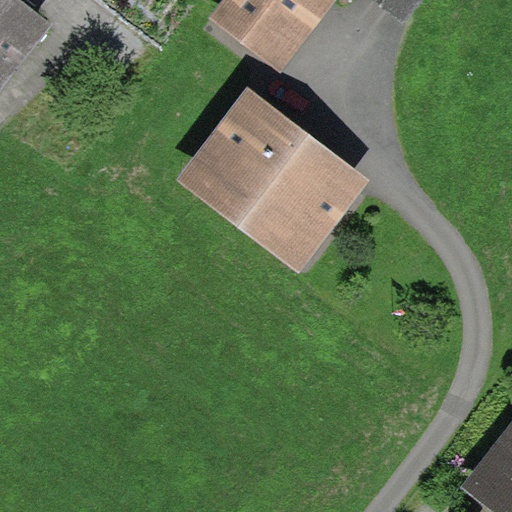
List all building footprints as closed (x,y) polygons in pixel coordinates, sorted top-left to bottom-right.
[(0,0),(0,66),(30,29),(3,8),(9,0),(0,0)] [(237,0),(225,16),(269,50),(308,0),(237,0)] [(385,0),(402,13),(411,0),(385,0)] [(197,175),(283,240),(308,207),(323,219),(349,185),(248,108),(197,175)] [(511,511),(511,450),(484,486),(511,507),(511,511)]
